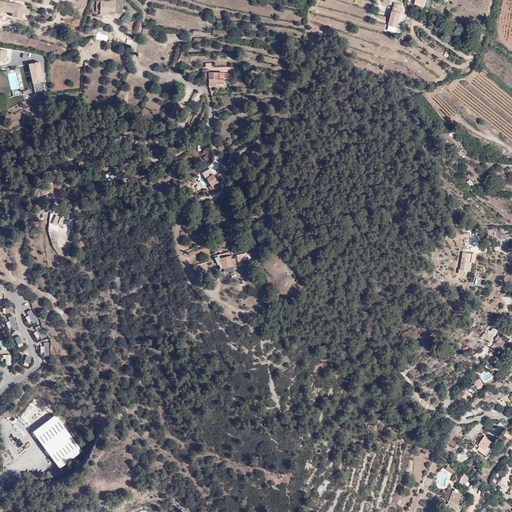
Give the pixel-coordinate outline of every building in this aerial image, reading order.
[(20,15),(22,7),(11,4),(12,3),(0,0),(0,10),(10,12),(9,16),(24,20),(24,18),(20,17),(20,15)] [(108,9),(108,11),(115,11),(114,0),(99,0),(99,9),(108,9)] [(395,3),(389,26),(393,27),(397,28),(401,15),(402,15),(404,9),(402,8),(403,5),(395,3)] [(29,11),(29,8),(22,7),(20,15),(28,16),(29,11)] [(126,24),(131,18),(125,13),(120,19),(126,24)] [(179,54),(175,63),(181,65),(182,63),(187,65),(190,58),(179,54)] [(38,61),(27,64),(32,82),(43,80),(38,61)] [(208,83),(208,86),(209,86),(216,87),(216,84),(224,84),(224,73),(209,73),(209,69),(204,69),(204,79),(208,79),(208,83)] [(22,92),(26,99),(34,95),(30,88),(22,92)] [(10,98),(3,102),(5,106),(13,102),(10,98)] [(212,174),(205,178),(210,186),(208,187),(210,190),(212,189),(216,187),(215,184),(218,182),(212,174)] [(62,207),(62,208),(55,220),(59,222),(62,216),(71,215),(71,210),(67,210),(68,209),(62,207)] [(222,269),(231,266),(230,262),(227,252),(217,255),(219,264),(221,264),(222,269)] [(476,255),(462,253),(460,271),(468,272),(469,262),(475,262),(476,255)] [(0,297),(0,308),(3,315),(3,317),(17,312),(10,295),(0,297)] [(32,307),(22,314),(30,328),(40,321),(32,307)] [(3,318),(10,333),(20,329),(15,314),(3,318)] [(41,324),(31,330),(37,342),(49,336),(41,324)] [(13,337),(18,349),(18,351),(28,346),(22,333),(13,337)] [(424,335),(418,339),(423,346),(427,343),(426,340),(427,339),(424,335)] [(494,347),(499,354),(502,351),(503,353),(506,351),(507,352),(511,347),(511,346),(509,343),(507,345),(500,338),(496,341),(498,344),(494,347)] [(0,340),(0,351),(9,350),(5,339),(0,340)] [(35,345),(43,359),(56,352),(48,339),(35,345)] [(20,354),(25,367),(35,362),(29,351),(20,354)] [(12,354),(1,355),(2,360),(5,360),(5,366),(11,364),(12,354)] [(484,385),(480,380),(475,383),(478,388),(484,385)] [(39,434),(43,428),(28,415),(39,402),(51,417),(56,413),(41,395),(30,404),(20,418),(39,434)] [(39,434),(14,412),(0,422),(0,424),(2,428),(0,430),(0,455),(4,464),(17,457),(5,435),(13,425),(32,441),(39,434)] [(481,441),(478,446),(485,451),(492,442),(485,436),(481,441)] [(459,444),(451,439),(448,444),(456,449),(459,444)] [(458,455),(460,461),(467,458),(464,452),(458,455)] [(467,475),(472,469),(468,465),(463,471),(467,475)] [(454,471),(447,466),(445,469),(452,474),(454,471)] [(61,468),(47,473),(49,480),(64,475),(61,468)] [(468,478),(462,476),(460,485),(466,486),(468,478)] [(451,494),(447,492),(444,499),(456,504),(460,495),(452,491),(451,494)]
